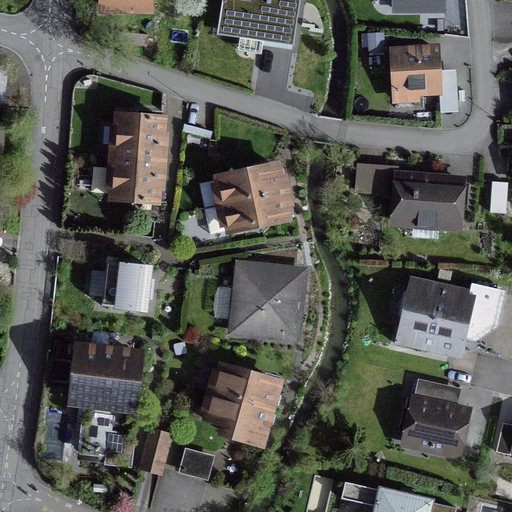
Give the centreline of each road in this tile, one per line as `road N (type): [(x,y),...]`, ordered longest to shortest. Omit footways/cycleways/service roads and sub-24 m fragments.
road 1 (residential): [(477,0),(482,106),(456,141),(333,134),(51,49)]
road 2 (residential): [(14,416),(51,49)]
